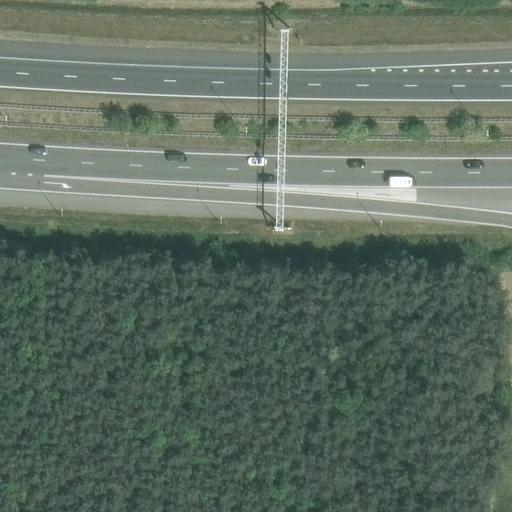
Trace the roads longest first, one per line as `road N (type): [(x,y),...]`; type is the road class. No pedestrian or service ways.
road 1 (motorway): [(511,83),(0,69)]
road 2 (motorway): [(0,157),(511,170)]
